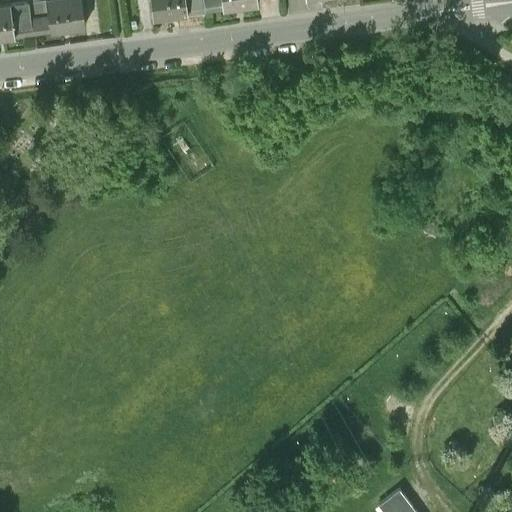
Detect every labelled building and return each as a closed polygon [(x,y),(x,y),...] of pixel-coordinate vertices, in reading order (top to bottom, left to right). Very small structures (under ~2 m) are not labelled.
[(80,0),(45,0),(28,2),(32,33),(62,29),(84,26),(80,0)] [(150,0),(153,17),(205,10),(203,0),(150,0)] [(203,0),(205,10),(207,10),(222,8),(258,3),(257,0),(203,0)] [(28,2),(0,6),(0,37),(32,33),(28,2)] [(419,511),(398,484),(378,500),(387,511),(419,511)]
